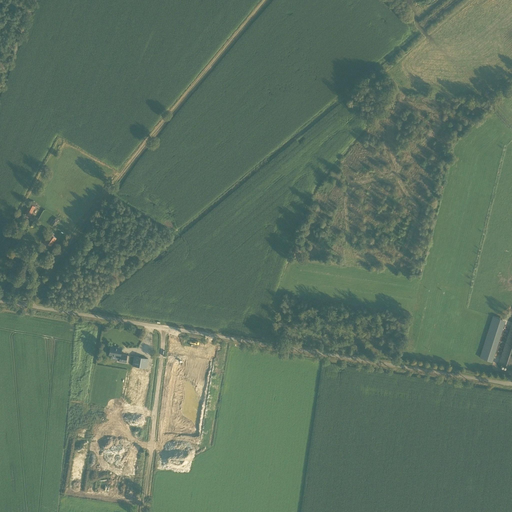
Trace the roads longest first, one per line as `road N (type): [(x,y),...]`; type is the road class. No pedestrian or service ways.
road 1 (unclassified): [(511,385),(0,302)]
road 2 (track): [(162,328),(142,511)]
